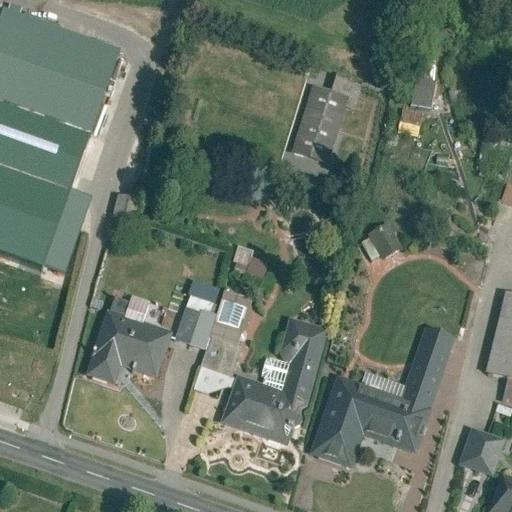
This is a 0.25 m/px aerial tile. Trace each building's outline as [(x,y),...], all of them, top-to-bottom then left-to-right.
[(123,55),(6,15),(0,28),(0,259),(54,279),(123,55)] [(418,80),(414,107),(434,110),(438,83),(418,80)] [(353,99),(316,87),(287,174),(324,186),(353,99)] [(417,137),(420,114),(401,112),(398,135),(417,137)] [(511,187),(509,186),(503,203),(511,205),(511,187)] [(371,239),(364,243),(374,261),(383,257),(386,262),(405,252),(391,225),(370,237),(371,239)] [(230,272),(262,282),(268,263),(236,253),(230,272)] [(256,301),(196,281),(176,342),(209,353),(213,340),(241,349),(256,301)] [(511,295),(509,294),(489,377),(510,382),(505,404),(511,405),(511,295)] [(111,314),(109,313),(95,354),(97,356),(89,380),(118,389),(124,371),(159,383),(175,336),(146,326),(153,305),(134,299),(132,305),(116,299),(111,314)] [(332,333),(293,321),(284,353),(284,360),(287,365),(294,367),(284,395),(240,379),(222,428),(290,452),(304,413),(311,409),(332,333)] [(458,340),(427,329),(403,399),(339,377),(312,457),(355,472),(366,439),(418,457),(458,340)] [(509,442),(475,430),(461,468),(495,481),(509,442)] [(511,511),(511,478),(504,476),(490,511),(511,511)]
